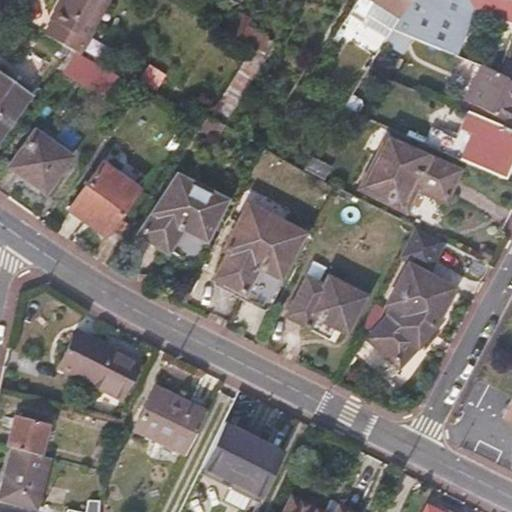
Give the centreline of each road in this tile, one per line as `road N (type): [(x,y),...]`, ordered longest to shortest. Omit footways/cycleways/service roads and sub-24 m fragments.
road 1 (residential): [(10,230),(127,308),(415,449)]
road 2 (residential): [(511,269),(415,449)]
